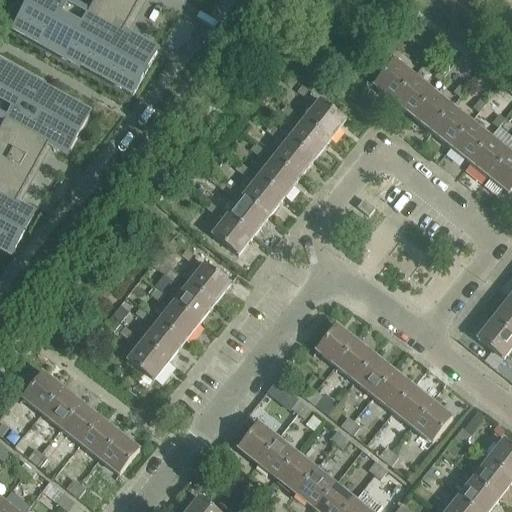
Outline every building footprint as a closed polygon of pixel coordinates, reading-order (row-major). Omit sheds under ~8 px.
[(57,0),(33,0),(19,25),(16,31),(14,34),(79,70),(80,68),(108,84),(133,97),(157,55),(128,39),(123,36),(142,0),(179,0),(185,3),(187,0),(97,0),(89,17),(57,0)] [(11,20),(7,26),(16,31),(19,25),(16,23),(11,20)] [(415,66),(421,71),(429,61),(423,56),(415,66)] [(66,156),(88,116),(41,89),(42,88),(0,64),(0,118),(5,121),(0,129),(0,250),(10,256),(32,216),(14,205),(47,145),(66,156)] [(374,90),(394,105),(414,80),(395,64),(374,90)] [(433,80),(440,86),(448,76),(441,71),(433,80)] [(414,80),(394,105),(413,121),(433,95),(414,80)] [(454,97),(459,102),(468,92),(462,87),(454,97)] [(297,96),(307,104),(313,97),(303,89),(297,96)] [(433,95),(413,121),(432,136),(452,110),(433,95)] [(473,113),(478,117),(487,107),(481,102),(473,113)] [(321,104),(305,123),(331,144),(346,124),(321,104)] [(292,124),(297,117),(287,109),(282,116),(292,124)] [(452,110),(432,136),(451,151),(472,126),(452,110)] [(491,127),(498,132),(506,122),(500,117),(491,127)] [(331,144),(305,123),(290,142),(316,163),(331,144)] [(472,126),(451,151),(470,167),(491,141),(472,126)] [(282,136),(271,128),(266,135),(277,143),(282,136)] [(491,141),(470,167),(489,182),(510,156),(491,141)] [(316,163),(290,142),(274,162),(300,182),(316,163)] [(267,155),(256,147),(251,154),(261,162),(267,155)] [(511,157),(510,156),(489,182),(509,198),(511,193),(511,157)] [(300,182),(274,162),(259,181),(285,201),(300,182)] [(252,174),(241,166),(236,173),(247,181),(252,174)] [(285,201),(259,181),(244,200),(270,220),(285,201)] [(230,201),(236,194),(226,186),(220,193),(230,201)] [(270,220),(244,200),(229,219),(254,240),(270,220)] [(363,203),(358,211),(369,220),(375,213),(363,203)] [(221,213),(211,205),(206,212),(216,219),(221,213)] [(254,240),(229,219),(213,239),(239,259),(254,240)] [(188,253),(183,259),(193,267),(198,261),(188,253)] [(205,268),(190,287),(216,308),(231,288),(205,268)] [(183,281),(172,273),(167,279),(178,287),(183,281)] [(216,308),(190,287),(174,306),(200,327),(216,308)] [(167,300),(157,292),(152,297),(163,305),(167,300)] [(511,306),(508,304),(493,323),(511,338),(511,306)] [(200,327),(174,306),(159,326),(185,346),(200,327)] [(151,319),(140,310),(135,316),(146,325),(151,319)] [(478,343),(503,363),(511,352),(511,338),(493,323),(478,343)] [(185,346),(159,326),(144,345),(170,365),(185,346)] [(135,338),(124,329),(119,336),(130,344),(135,338)] [(316,355),(336,371),(356,345),(337,329),(316,355)] [(170,365),(144,345),(128,365),(154,385),(170,365)] [(376,360),(356,345),(336,371),(355,386),(376,360)] [(395,375),(376,360),(355,386),(374,401),(395,375)] [(414,391),(395,375),(374,401),(393,417),(414,391)] [(63,392),(43,377),(22,402),(42,418),(63,392)] [(309,404),(316,395),(309,389),(301,398),(309,404)] [(433,406),(414,391),(393,417),(412,432),(433,406)] [(82,407),(63,392),(42,418),(61,433),(82,407)] [(322,399),(316,395),(309,404),(315,409),(322,399)] [(298,418),(305,408),(298,402),(291,412),(298,418)] [(453,422),(433,406),(412,432),(432,447),(453,422)] [(101,423),(82,407),(61,433),(81,448),(101,423)] [(304,422),(311,413),(305,408),(298,418),(304,422)] [(347,435),(355,425),(348,420),(340,429),(347,435)] [(121,438),(101,423),(81,448),(100,464),(121,438)] [(360,430),(355,425),(347,435),(353,440),(360,430)] [(3,426),(0,429),(0,440),(1,441),(9,432),(3,426)] [(238,453),(258,468),(279,442),(259,427),(238,453)] [(472,439),(461,431),(456,437),(467,446),(472,439)] [(336,448),(344,439),(337,433),(329,443),(336,448)] [(461,452),(467,446),(456,437),(451,444),(461,452)] [(140,453),(121,438),(100,464),(120,479),(140,453)] [(342,453),(349,443),(344,439),(336,448),(342,453)] [(279,442),(258,468),(277,484),(298,458),(279,442)] [(511,449),(504,443),(489,463),(511,481),(511,449)] [(370,453),(378,459),(384,450),(377,444),(370,453)] [(385,465),(393,456),(386,451),(378,460),(385,465)] [(34,467),(42,457),(35,452),(27,462),(34,467)] [(399,461),(393,456),(385,465),(391,470),(399,461)] [(48,462),(42,457),(34,467),(40,472),(48,462)] [(298,458),(277,484),(296,499),(317,473),(298,458)] [(511,486),(511,481),(489,463),(474,482),(499,503),(511,486)] [(375,479),(383,470),(375,464),(368,473),(375,479)] [(23,480),(30,470),(24,465),(16,476),(23,480)] [(441,477),(431,469),(425,475),(436,484),(441,477)] [(29,485),(37,475),(30,470),(23,480),(29,485)] [(380,483),(388,474),(383,470),(375,479),(380,483)] [(317,473),(296,499),(313,511),(317,511),(336,488),(317,473)] [(436,484),(425,475),(421,481),(431,490),(436,484)] [(491,511),(499,503),(474,482),(458,501),(471,511),(491,511)] [(72,498),(80,488),(74,483),(66,493),(72,498)] [(86,493),(80,488),(72,498),(78,503),(86,493)] [(336,488),(317,511),(348,511),(355,504),(336,488)] [(61,511),(69,501),(63,497),(55,506),(61,511)] [(61,511),(71,511),(76,506),(69,501),(61,511)] [(213,511),(200,501),(190,511),(213,511)] [(471,511),(458,501),(449,511),(471,511)]
